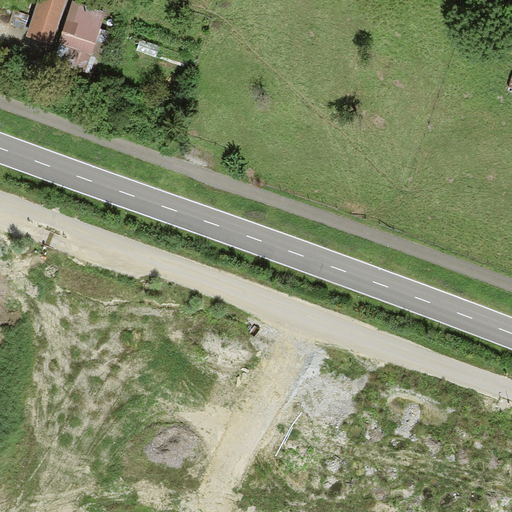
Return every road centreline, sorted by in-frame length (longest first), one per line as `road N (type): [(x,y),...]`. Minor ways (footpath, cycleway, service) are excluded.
road 1 (primary): [(0,146),(511,334)]
road 2 (track): [(0,212),(192,286),(511,392)]
